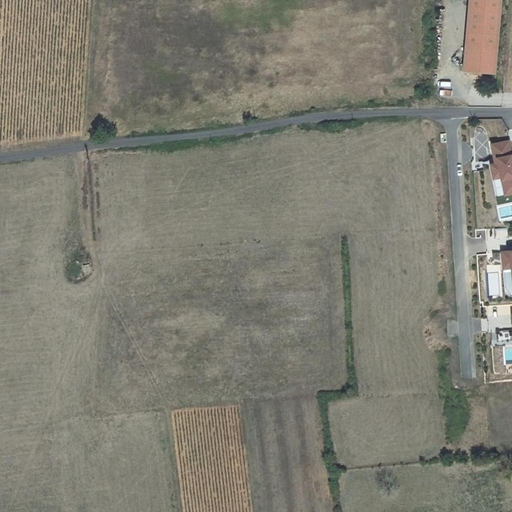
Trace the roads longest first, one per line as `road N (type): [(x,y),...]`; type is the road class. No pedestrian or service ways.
road 1 (unclassified): [(451,110),(324,116),(0,156)]
road 2 (residential): [(466,381),(451,110)]
